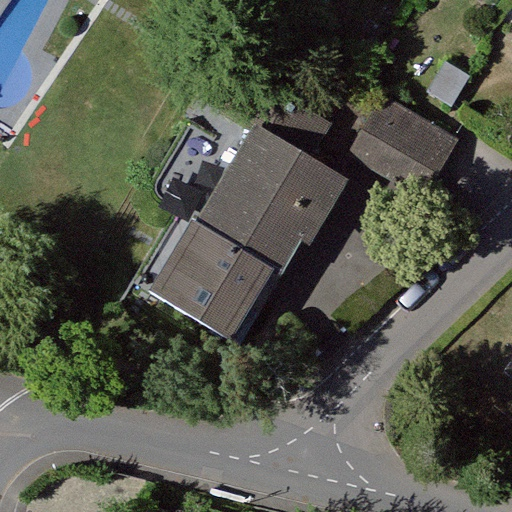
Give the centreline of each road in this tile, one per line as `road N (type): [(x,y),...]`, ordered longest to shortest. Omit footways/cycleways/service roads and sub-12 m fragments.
road 1 (residential): [(511,239),(324,424),(304,471)]
road 2 (residential): [(22,427),(65,422),(304,471)]
road 3 (residential): [(304,471),(462,511)]
